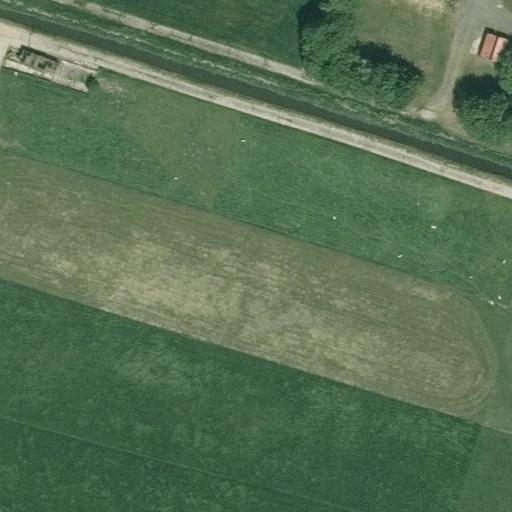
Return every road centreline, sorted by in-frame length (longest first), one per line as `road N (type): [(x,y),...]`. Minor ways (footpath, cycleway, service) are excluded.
road 1 (track): [(0,31),(511,195)]
road 2 (track): [(66,0),(418,115),(437,107),(445,92),(473,0)]
